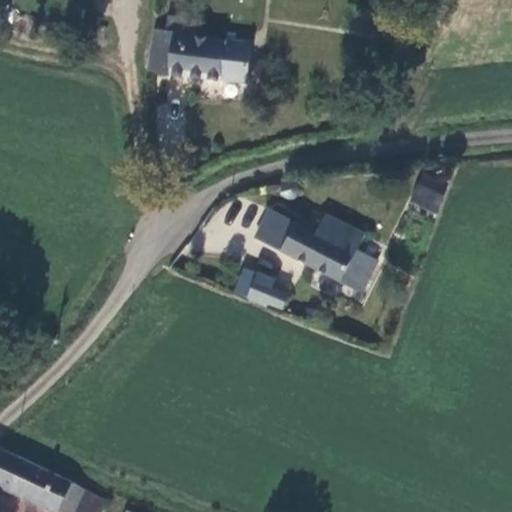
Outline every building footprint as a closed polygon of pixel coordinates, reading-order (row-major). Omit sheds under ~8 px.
[(145,35),(138,76),(228,90),(236,51),(145,35)] [(438,212),(448,180),(420,171),(410,203),(438,212)] [(287,185),(285,186),(283,188),(282,190),(282,192),(282,195),(284,197),(285,198),(288,199),(290,199),(292,199),(294,197),(296,195),(296,193),(296,191),(295,188),(294,187),(292,185),(290,185),(287,185)] [(344,259),(351,245),(313,225),(304,242),(265,223),(257,240),(275,248),(271,258),(355,299),(367,269),(344,259)] [(253,249),(271,258),(275,248),(257,240),(253,249)] [(256,307),(287,322),(293,309),(263,294),(256,307)] [(0,497),(30,511),(66,511),(73,496),(0,461),(0,497)] [(93,511),(96,507),(73,496),(66,511),(93,511)]
